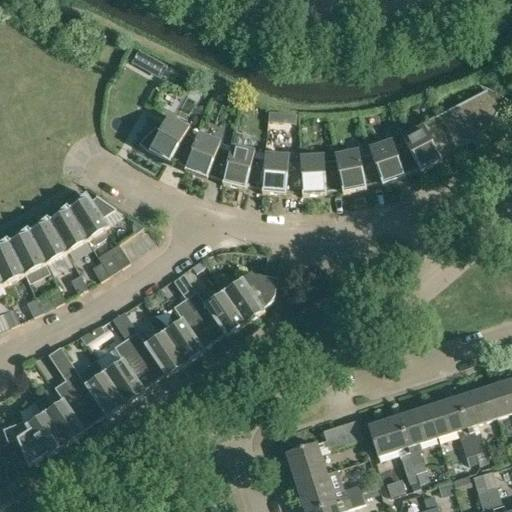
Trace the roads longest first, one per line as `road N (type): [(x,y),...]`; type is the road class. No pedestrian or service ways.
road 1 (residential): [(229,431),(446,274)]
road 2 (residential): [(0,367),(151,276),(199,222)]
road 3 (residential): [(418,217),(289,237),(199,222)]
road 4 (residential): [(332,398),(511,343)]
road 5 (residential): [(105,511),(229,431)]
road 6 (residential): [(199,222),(86,161)]
